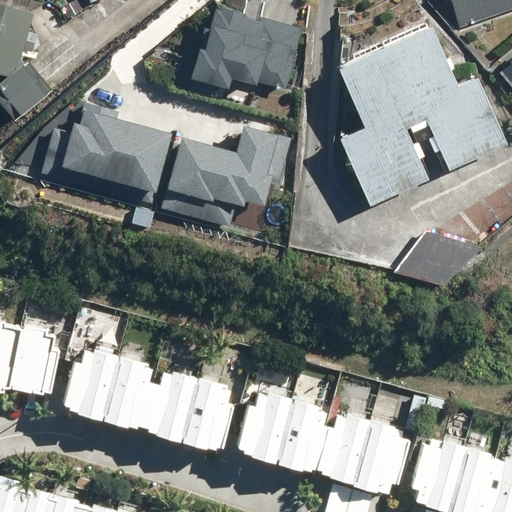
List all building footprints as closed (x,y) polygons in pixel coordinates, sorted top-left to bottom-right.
[(511,0),(444,0),(455,30),(511,9),(511,0)] [(204,28),(191,78),(229,88),(231,80),(284,93),(300,28),(216,7),(211,30),(204,28)] [(0,109),(11,123),(49,91),(23,60),(12,70),(27,16),(0,8),(0,109)] [(420,24),(327,70),(354,129),(330,141),(362,210),(420,183),(396,131),(416,122),(441,174),(500,146),(468,78),(448,89),(420,24)] [(511,58),(493,74),(511,96),(511,58)] [(56,124),(42,173),(150,204),(171,134),(116,118),(118,112),(83,102),(75,130),(56,124)] [(184,137),(164,204),(230,223),(239,194),(265,202),(271,181),(278,183),(292,136),(249,123),(240,154),(184,137)] [(482,249),(426,230),(395,270),(394,272),(444,287),(482,249)] [(0,392),(29,398),(30,395),(39,396),(50,353),(43,352),(46,337),(38,336),(39,333),(43,329),(21,325),(16,327),(15,331),(0,327),(0,392)] [(71,366),(64,364),(51,408),(57,409),(56,412),(65,415),(64,418),(115,432),(116,429),(144,437),(143,439),(195,453),(195,451),(202,453),(203,450),(211,452),(225,408),(217,406),(221,393),(214,392),(216,386),(164,372),(162,377),(154,375),(150,388),(138,385),(142,372),(135,370),(137,364),(85,350),(75,355),(71,366)] [(245,410),(238,408),(225,451),(231,453),(230,455),(238,457),(237,460),(289,475),(290,471),(297,473),(298,471),(320,477),(319,480),(344,487),(343,488),(328,484),(319,511),(363,511),(369,493),(378,496),(381,485),(389,487),(401,444),(384,439),(387,429),(335,416),(328,419),(327,424),(325,432),(311,428),(315,416),(308,415),(310,408),(259,394),(257,401),(248,399),(245,410)] [(419,444),(414,447),(402,490),(409,492),(406,503),(417,506),(416,509),(422,510),(421,511),(511,511),(511,463),(497,459),(495,464),(482,460),(483,455),(426,439),(424,446),(419,444)] [(0,511),(121,511),(109,508),(108,511),(84,505),(83,510),(71,506),(72,502),(20,487),(19,493),(14,492),(17,483),(0,478),(0,511)]
